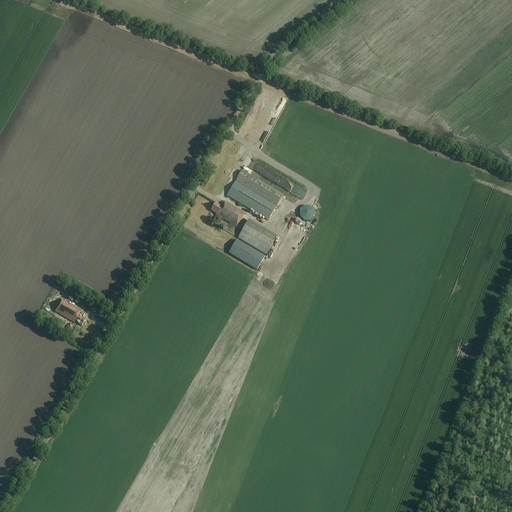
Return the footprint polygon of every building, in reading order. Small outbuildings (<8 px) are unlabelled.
[(405,151),(403,156),(415,159),(416,154),(405,151)] [(243,164),(257,172),(260,167),(246,158),(243,164)] [(268,220),(283,195),(241,170),(226,195),(268,220)] [(243,214),(225,203),(221,208),(214,204),(210,211),(216,214),(216,215),(235,227),(243,214)] [(303,221),(306,222),(310,221),(313,220),(314,217),(315,214),(315,211),(313,208),(310,207),(307,206),(304,207),(301,209),(300,212),(300,215),(301,218),(303,221)] [(278,237),(249,220),(247,223),(244,221),(241,226),(244,228),(229,253),(257,271),(278,237)] [(81,326),(85,320),(78,316),(81,311),(62,299),(54,312),(74,323),(74,322),(81,326)] [(70,333),(73,329),(72,328),(73,327),(68,324),(65,330),(70,333)]
